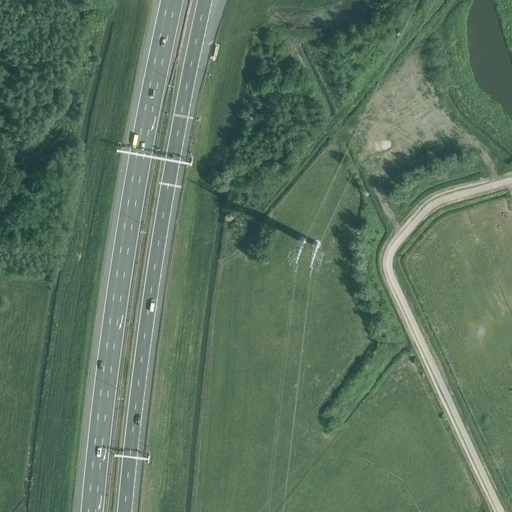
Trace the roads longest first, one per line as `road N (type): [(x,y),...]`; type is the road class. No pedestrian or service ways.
road 1 (motorway): [(171,0),(120,267),(91,511)]
road 2 (motorway): [(127,511),(151,288),(204,0)]
road 3 (unknown): [(511,175),(430,199),(390,242),(383,263),(494,511)]
